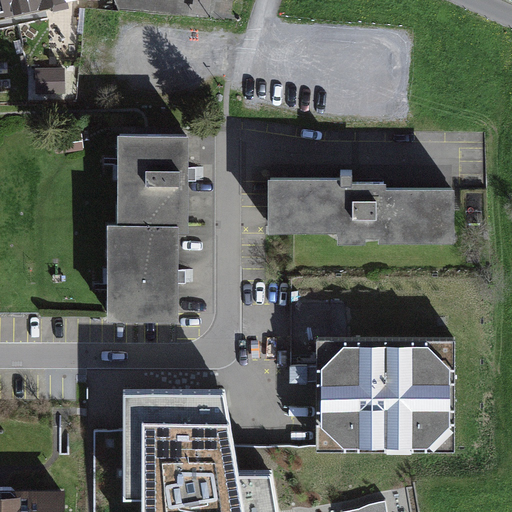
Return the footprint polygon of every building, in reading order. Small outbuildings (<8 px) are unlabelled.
[(0,0),(0,25),(68,12),(63,4),(80,0),(0,0)] [(75,36),(49,37),(50,60),(76,59),(75,36)] [(38,63),(38,90),(70,90),(70,63),(38,63)] [(187,140),(118,140),(118,230),(176,230),(187,230),(187,140)] [(338,246),(453,246),(453,191),(387,191),(387,184),(354,184),(354,176),(338,176),(338,181),(268,181),(268,235),(338,235),(338,246)] [(118,230),(107,230),(107,323),(176,323),(176,230),(118,230)] [(456,342),(317,342),(316,455),(456,455),(456,342)] [(227,389),(129,385),(125,497),(146,498),(145,511),(279,511),(272,473),(242,472),(227,389)] [(0,511),(64,511),(65,493),(0,492),(0,511)] [(386,511),(385,501),(341,510),(341,511),(386,511)]
